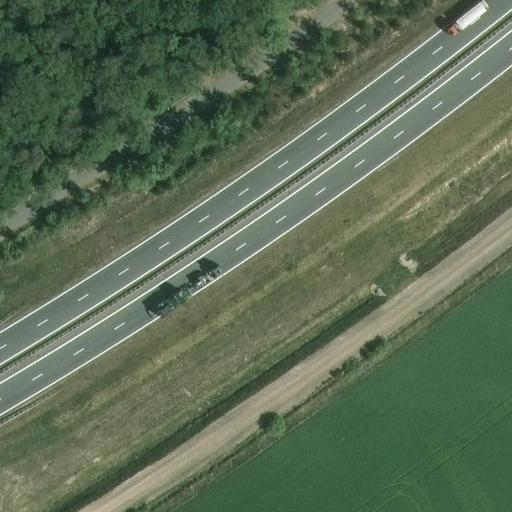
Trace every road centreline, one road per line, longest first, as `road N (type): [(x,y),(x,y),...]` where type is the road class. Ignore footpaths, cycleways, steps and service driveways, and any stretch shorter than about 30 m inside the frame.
road 1 (trunk): [(0,400),(239,249),(511,46)]
road 2 (trunk): [(502,0),(345,122),(0,349)]
road 3 (track): [(511,224),(217,452),(111,511)]
road 4 (unclassified): [(0,233),(348,0)]
